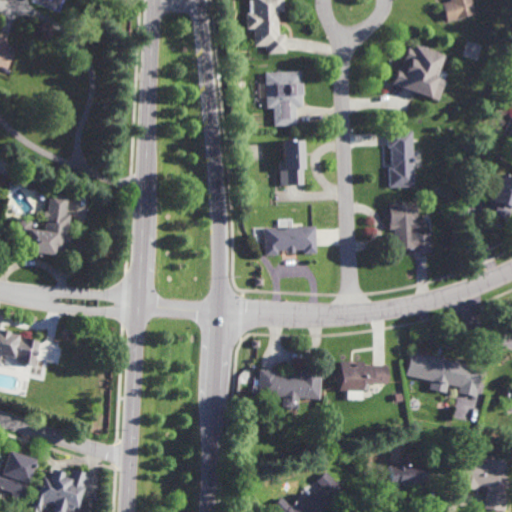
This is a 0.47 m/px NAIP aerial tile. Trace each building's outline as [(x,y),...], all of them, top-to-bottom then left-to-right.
[(30,0),(58,12),(63,0),(30,0)] [(282,0),(283,12),(277,12),(278,35),(283,35),(284,53),(267,53),(267,46),(254,46),(254,29),(247,29),(246,14),(249,14),(249,0),(282,0)] [(470,0),(474,14),(446,22),(441,4),(449,1),(448,0),(470,0)] [(431,100),(385,83),(390,68),(397,70),(401,59),(398,58),(401,48),(407,51),(409,45),(437,56),(429,77),(438,81),(431,100)] [(294,125),(272,127),(271,108),(266,108),(264,73),(298,71),(300,107),(293,107),(294,125)] [(511,142),(510,141),(510,139),(501,134),(511,110),(511,142)] [(410,166),(412,166),(412,174),(411,174),(411,185),(389,185),(388,186),(387,186),(387,166),(389,166),(389,146),(386,146),(386,132),(410,132),(410,166)] [(303,166),(300,166),(301,183),(279,184),(277,160),(282,160),(283,160),(281,138),(292,136),(301,137),(303,166)] [(493,173),(494,172),(498,173),(499,170),(511,174),(511,204),(506,219),(486,212),(490,199),(485,198),(487,189),(488,190),(492,178),(490,178),(489,181),(478,178),(482,166),(492,170),(492,172),(493,173)] [(63,213),(68,214),(65,233),(69,234),(68,243),(63,242),(62,252),(51,250),(51,253),(41,251),(40,255),(31,254),(32,250),(21,249),(22,245),(10,243),(14,217),(29,219),(28,226),(42,229),(44,215),(42,215),(42,210),(45,210),(48,192),(66,195),(63,213)] [(415,213),(414,214),(415,214),(415,217),(412,217),(412,222),(427,221),(428,250),(412,251),(411,247),(393,248),(392,228),(387,228),(386,221),(388,221),(387,203),(414,201),(415,213)] [(313,251),(300,252),(300,248),(292,248),(292,251),(284,252),(284,248),(275,249),(276,253),(263,253),(262,227),(311,224),(313,251)] [(0,328),(6,330),(6,331),(16,333),(15,337),(19,338),(19,336),(36,340),(30,365),(14,361),(14,358),(2,355),(0,365),(0,328)] [(473,396),(456,392),(457,385),(404,374),(409,350),(464,362),(463,367),(479,370),(473,396)] [(361,364),(372,364),(383,364),(385,364),(385,383),(371,383),(366,383),(366,389),(360,389),(360,390),(345,390),(337,390),(337,360),(349,360),(351,360),(361,360),(361,364)] [(316,398),(296,397),(295,408),(280,407),(281,395),(256,394),(258,369),(275,370),(275,373),(298,375),(298,367),(318,369),(316,398)] [(20,497),(18,497),(18,499),(13,500),(9,499),(8,495),(8,494),(7,493),(8,491),(0,488),(0,459),(1,460),(4,450),(32,458),(20,497)] [(501,494),(505,495),(503,511),(482,508),(485,486),(476,484),(475,489),(458,487),(458,480),(460,481),(463,461),(505,466),(501,494)] [(381,492),(381,478),(387,478),(387,465),(422,464),(423,491),(381,492)] [(62,472),(60,476),(64,477),(67,468),(75,471),(75,469),(85,472),(75,502),(84,504),(81,511),(25,511),(25,510),(25,509),(24,509),(37,468),(47,472),(48,468),(62,472)] [(331,510),(326,505),(319,511),(301,511),(300,511),(299,511),(291,511),(287,508),(298,497),(302,502),(319,485),(314,480),(323,471),(338,485),(334,489),(343,498),(331,510)]
